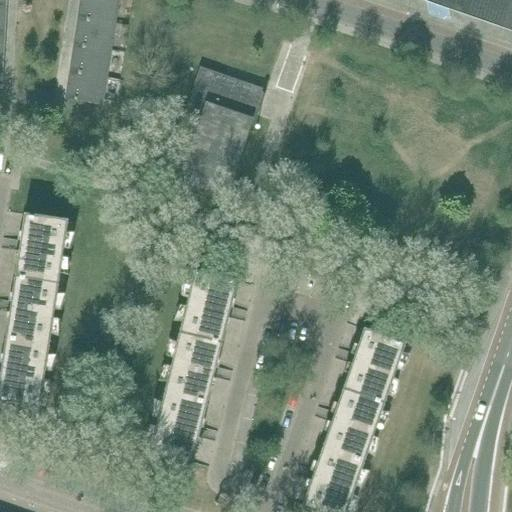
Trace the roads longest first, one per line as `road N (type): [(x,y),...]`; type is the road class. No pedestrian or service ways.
road 1 (residential): [(282,504),(217,482),(264,300),(340,320),(306,437)]
road 2 (residential): [(511,71),(311,0)]
